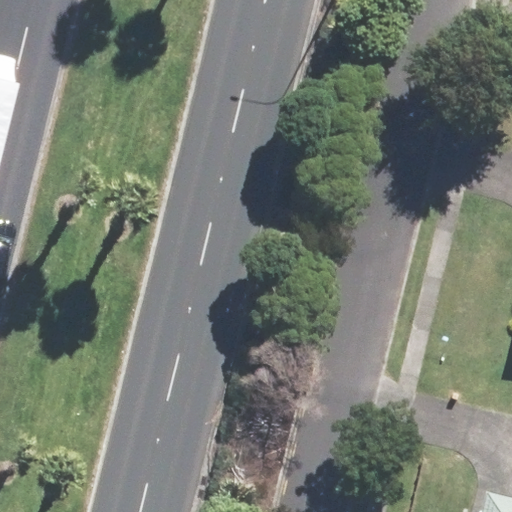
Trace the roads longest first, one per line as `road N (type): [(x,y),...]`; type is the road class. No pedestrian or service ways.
road 1 (primary): [(256,0),(133,511)]
road 2 (residential): [(314,511),(435,0)]
